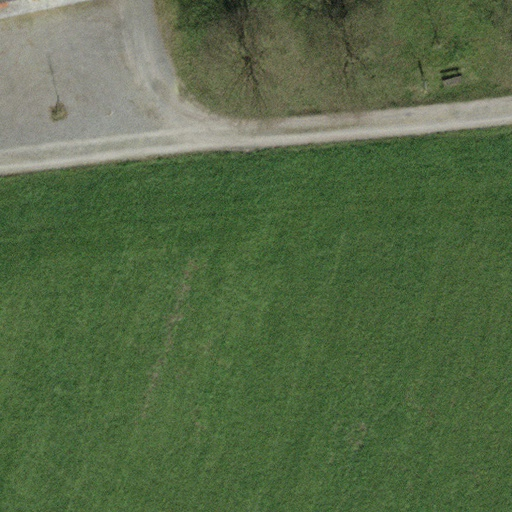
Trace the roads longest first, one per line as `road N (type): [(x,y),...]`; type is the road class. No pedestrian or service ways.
road 1 (track): [(0,157),(511,107)]
road 2 (track): [(175,143),(149,0)]
